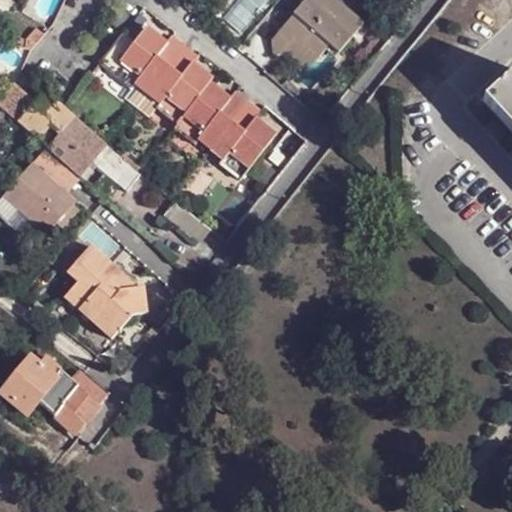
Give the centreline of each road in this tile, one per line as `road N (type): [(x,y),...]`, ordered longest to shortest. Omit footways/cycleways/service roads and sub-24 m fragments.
road 1 (residential): [(324,134),(95,430)]
road 2 (residential): [(324,134),(149,0)]
road 3 (residential): [(434,0),(324,134)]
